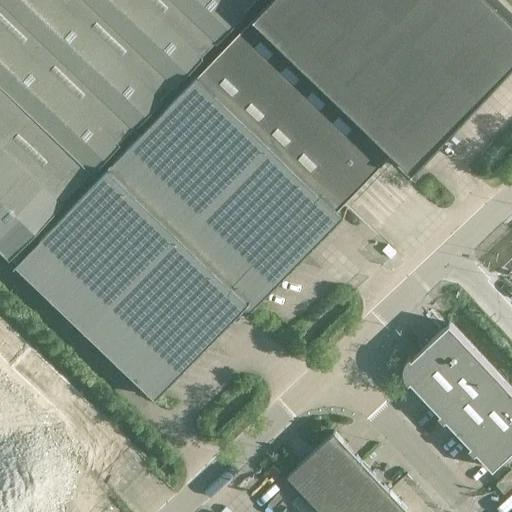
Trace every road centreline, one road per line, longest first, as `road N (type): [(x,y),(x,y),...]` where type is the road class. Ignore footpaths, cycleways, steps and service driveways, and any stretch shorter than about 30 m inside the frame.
road 1 (unclassified): [(337,363),(511,197)]
road 2 (unclassified): [(178,511),(337,363)]
road 3 (unclassified): [(459,500),(337,363)]
